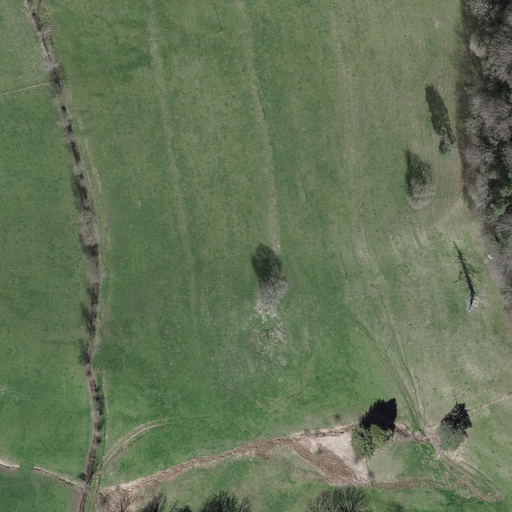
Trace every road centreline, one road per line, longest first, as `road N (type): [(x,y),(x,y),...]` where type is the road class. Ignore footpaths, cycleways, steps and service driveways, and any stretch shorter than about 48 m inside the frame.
road 1 (track): [(96,472),(100,243),(37,0)]
road 2 (track): [(164,420),(128,434),(102,459),(87,511)]
